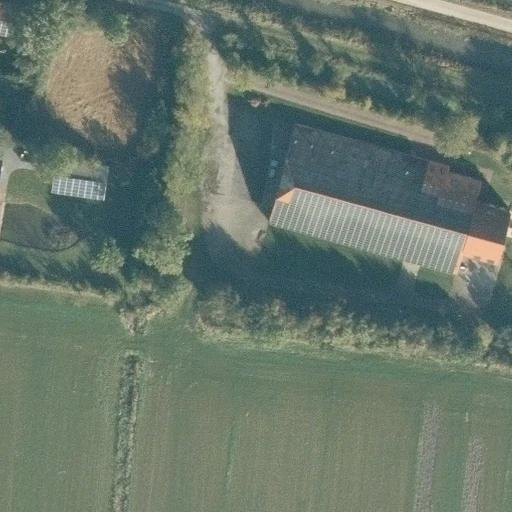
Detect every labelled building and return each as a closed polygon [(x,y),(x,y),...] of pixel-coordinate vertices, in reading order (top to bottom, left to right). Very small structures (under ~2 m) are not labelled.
[(0,37),(3,38),(10,10),(0,7),(0,37)] [(477,170),(292,121),(263,226),(449,275),(457,248),(469,197),(477,170)] [(63,180),(97,181),(98,159),(64,158),(63,180)] [(102,160),(101,180),(112,181),(113,160),(102,160)] [(500,258),(511,207),(469,197),(457,248),(500,258)]
